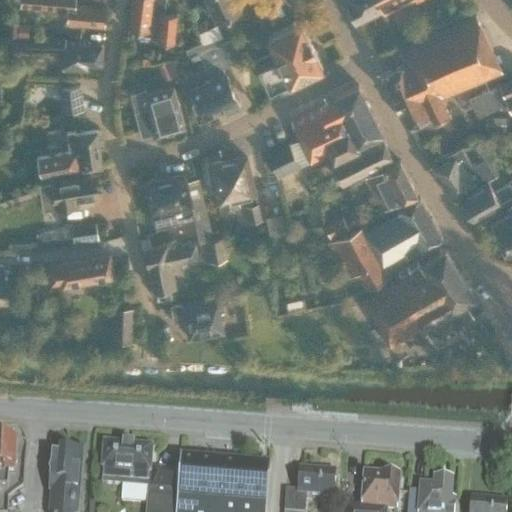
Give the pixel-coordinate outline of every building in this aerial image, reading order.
[(20,0),(20,2),(68,7),(66,20),(105,24),(107,1),(106,1),(106,0),(20,0)] [(131,0),(129,26),(158,30),(157,39),(173,41),(177,12),(165,11),(165,0),(131,0)] [(242,7),(239,0),(206,0),(216,19),(242,7)] [(403,0),(348,0),(356,18),(381,6),(383,10),(403,0)] [(502,69),(476,14),(399,47),(405,61),(383,71),(408,124),(430,114),(433,120),(449,113),(441,95),(502,69)] [(323,62),(300,17),(268,33),(280,56),(261,66),(272,88),(290,79),(290,78),(323,62)] [(19,19),(9,19),(9,32),(18,33),(19,19)] [(217,22),(198,31),(203,43),(219,36),(223,34),(217,22)] [(66,37),(11,35),(10,47),(64,49),(64,66),(88,67),(88,61),(101,62),(102,41),(89,41),(90,39),(66,38),(66,37)] [(210,78),(185,89),(192,103),(193,104),(200,118),(239,101),(226,70),(225,70),(222,62),(226,60),(228,64),(242,57),(233,37),(221,42),(219,36),(203,43),(198,46),(200,50),(205,63),(204,64),(210,78)] [(178,73),(173,56),(158,61),(163,77),(178,73)] [(511,110),(511,75),(498,82),(511,111),(511,110)] [(332,154),(382,129),(358,82),(333,95),(335,98),(291,120),(311,160),(330,150),(332,154)] [(176,97),(173,83),(146,91),(145,86),(129,91),(141,134),(156,130),(157,132),(184,124),(177,97),(176,97)] [(84,108),(81,84),(59,87),(63,111),(84,108)] [(486,87),(476,91),(485,111),(495,107),(486,87)] [(506,115),(486,114),(485,127),(506,127),(506,115)] [(102,164),(97,128),(67,132),(69,150),(37,156),(42,175),(84,167),(102,164)] [(382,130),(382,129),(332,154),(333,157),(331,158),(343,182),(393,157),(381,134),(359,144),(358,142),(382,130)] [(498,172),(480,140),(473,144),(481,158),(472,163),(462,145),(447,153),(450,158),(434,166),(450,193),(486,174),(488,178),(498,172)] [(299,164),(287,141),(265,152),(277,176),(299,164)] [(255,191),(247,156),(226,161),(225,158),(209,161),(218,200),(255,191)] [(417,192),(400,159),(365,175),(382,209),(403,199),(417,192)] [(205,237),(214,236),(199,176),(186,179),(184,171),(144,180),(151,213),(153,212),(156,224),(175,219),(193,214),(198,238),(205,237)] [(508,180),(503,171),(460,195),(472,217),(502,200),(501,198),(511,191),(511,184),(509,180),(508,180)] [(98,193),(95,173),(54,179),(58,205),(72,203),(71,198),(98,193)] [(442,234),(419,195),(397,209),(399,212),(366,231),(362,224),(327,240),(338,258),(336,259),(347,277),(357,271),(366,287),(390,273),(384,263),(405,250),(407,254),(419,247),(442,234)] [(262,218),(258,201),(245,204),(249,220),(262,218)] [(511,202),(508,205),(511,211),(491,222),(496,231),(495,232),(502,245),(503,246),(505,247),(507,248),(509,249),(511,249),(511,248),(511,202)] [(371,216),(367,208),(345,219),(343,214),(324,223),(330,237),(349,228),(349,226),(371,216)] [(284,210),(270,213),(274,232),(288,229),(284,210)] [(99,237),(96,220),(72,223),(74,240),(99,237)] [(205,237),(208,255),(209,260),(228,256),(223,234),(214,236),(205,237)] [(199,257),(196,241),(184,243),(184,245),(169,248),(168,244),(167,244),(167,243),(145,247),(148,265),(153,289),(176,285),(171,262),(199,257)] [(474,294),(445,246),(422,260),(423,262),(363,298),(389,344),(423,324),(474,294)] [(113,273),(109,251),(48,262),(52,282),(62,280),(63,283),(113,273)] [(4,263),(0,263),(0,299),(8,299),(7,274),(4,274),(4,263)] [(223,311),(220,294),(171,303),(174,319),(186,317),(189,335),(222,329),(220,311),(223,311)] [(133,306),(112,305),(111,340),(132,340),(133,306)] [(14,437),(0,435),(0,486),(6,487),(7,472),(14,473),(16,455),(13,454),(14,437)] [(102,485),(147,489),(149,470),(150,470),(152,449),(102,444),(100,471),(103,471),(102,485)] [(75,451),(51,448),(47,494),(49,494),(47,511),(77,511),(83,455),(75,454),(75,451)] [(266,511),(270,467),(179,459),(178,472),(150,470),(149,470),(147,489),(145,511),(266,511)] [(305,511),(306,496),(333,498),(335,472),(298,469),(296,491),(284,490),(282,511),(305,511)] [(384,476),(363,474),(360,508),(344,506),(343,511),(386,511),(396,511),(399,477),(395,477),(393,475),(386,474),(384,476)] [(452,482),(448,482),(446,479),(440,479),(437,481),(433,480),(433,487),(419,486),(418,494),(408,493),(406,511),(452,511),(453,500),(450,500),(452,482)] [(505,511),(506,502),(470,498),(468,511),(505,511)]
